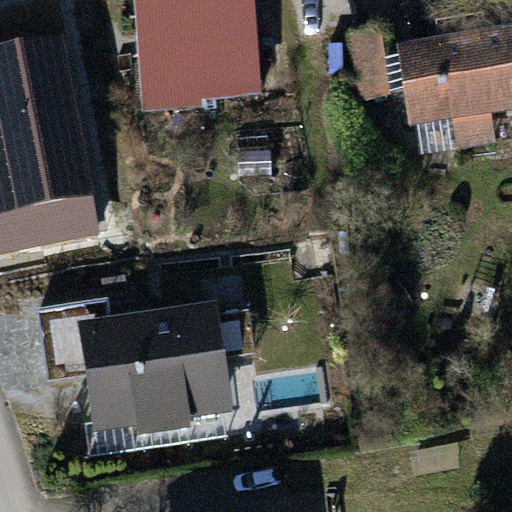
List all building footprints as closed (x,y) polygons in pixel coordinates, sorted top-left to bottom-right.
[(242,0),(148,5),(155,117),(266,111),(259,0),(242,0)] [(361,27),(364,96),(406,94),(403,25),(361,27)] [(511,48),(418,63),(433,161),(511,148),(511,48)] [(0,69),(0,252),(99,233),(65,59),(0,69)] [(92,341),(108,456),(249,436),(233,321),(92,341)]
